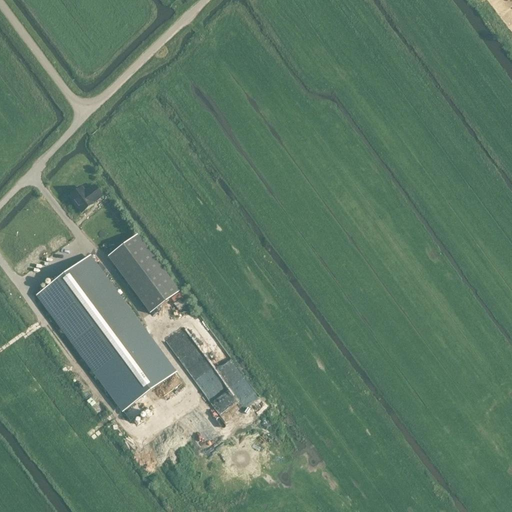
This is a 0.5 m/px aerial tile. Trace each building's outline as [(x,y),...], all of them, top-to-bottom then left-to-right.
[(78,208),(79,209),(83,214),(95,205),(95,204),(103,198),(95,187),(86,193),(83,189),(71,198),(75,203),(75,205),(78,208)] [(180,293),(138,237),(109,258),(151,314),(180,293)] [(120,414),(172,376),(87,259),(35,297),(120,414)] [(207,352),(221,341),(203,318),(189,330),(207,352)] [(165,331),(196,374),(212,362),(207,356),(205,358),(179,321),(165,331)] [(239,392),(251,383),(232,356),(219,365),(239,392)] [(199,377),(218,401),(233,389),(214,366),(199,377)] [(164,457),(213,419),(199,400),(149,438),(164,457)]
